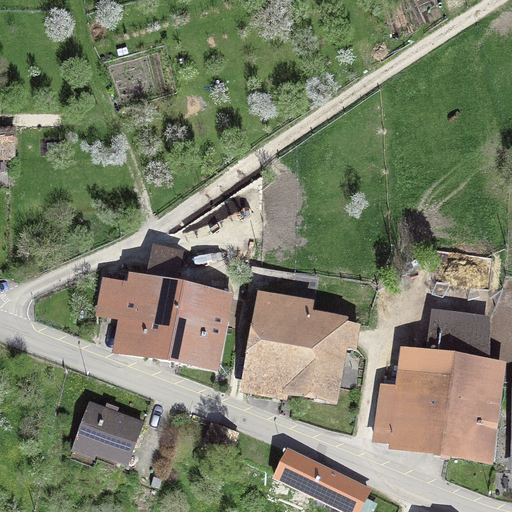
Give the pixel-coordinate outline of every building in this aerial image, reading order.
[(0,146),(15,147),(14,132),(0,131),(0,146)] [(125,319),(118,354),(214,369),(229,297),(174,286),(180,257),(155,252),(149,281),(132,278),(130,289),(109,285),(104,315),(125,319)] [(259,310),(247,380),(288,387),(287,393),(333,401),(345,324),(259,310)] [(398,395),(381,393),(375,441),(392,445),(492,459),(495,426),(491,426),(497,365),(487,363),(487,322),(435,316),(430,351),(428,351),(428,355),(404,351),(398,395)] [(96,454),(128,465),(142,426),(89,406),(75,444),(96,451),(96,454)] [(213,428),(206,448),(225,454),(232,435),(213,428)] [(275,478),(344,511),(359,511),(368,493),(288,454),(275,478)]
